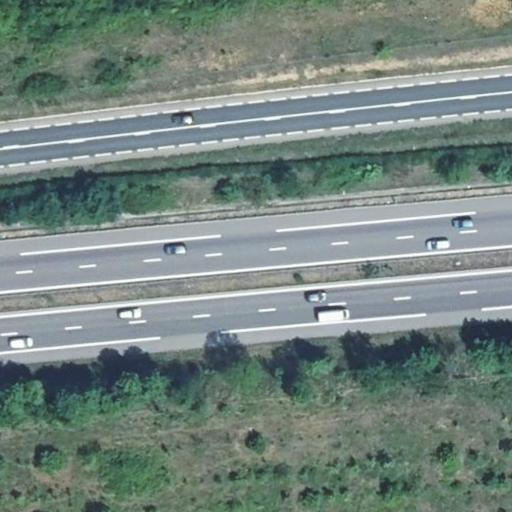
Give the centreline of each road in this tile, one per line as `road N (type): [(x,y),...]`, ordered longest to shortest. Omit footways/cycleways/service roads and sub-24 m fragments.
road 1 (secondary): [(511,93),(0,148)]
road 2 (motorway): [(0,333),(511,286)]
road 3 (motorway): [(511,226),(0,272)]
